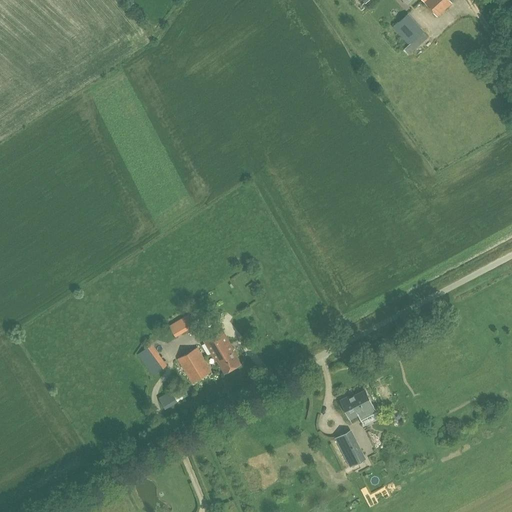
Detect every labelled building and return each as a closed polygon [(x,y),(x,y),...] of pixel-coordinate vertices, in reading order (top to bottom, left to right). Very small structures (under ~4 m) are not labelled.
[(422,0),(424,2),(437,16),(452,3),(448,0),(404,0),(407,3),(410,0),(422,0)] [(392,27),(408,44),(424,31),(408,13),(392,27)] [(176,335),(189,328),(183,318),(170,325),(176,335)] [(217,360),(224,373),(241,363),(233,350),(234,349),(223,330),(204,341),(216,361),(217,360)] [(137,354),(153,375),(167,365),(151,344),(137,354)] [(177,358),(192,383),(212,371),(198,347),(177,358)] [(159,400),(165,409),(189,395),(183,386),(159,400)] [(341,400),(350,418),(358,414),(362,421),(377,413),(365,390),(350,398),(349,396),(341,400)] [(334,438),(350,467),(365,459),(351,429),(334,438)]
